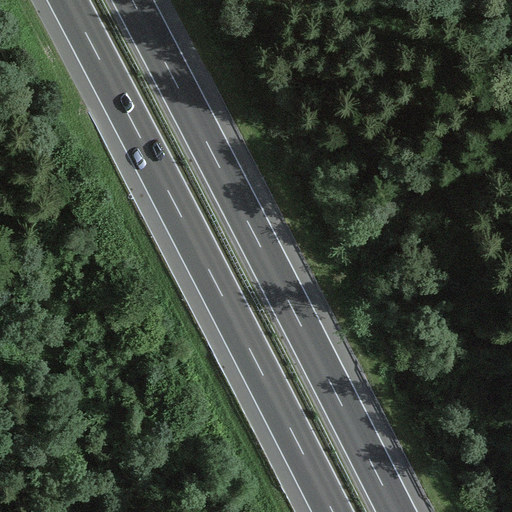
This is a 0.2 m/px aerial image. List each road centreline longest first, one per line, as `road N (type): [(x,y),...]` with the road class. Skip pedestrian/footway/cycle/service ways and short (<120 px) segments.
road 1 (motorway): [(393,511),(129,0)]
road 2 (motorway): [(66,0),(326,511)]
